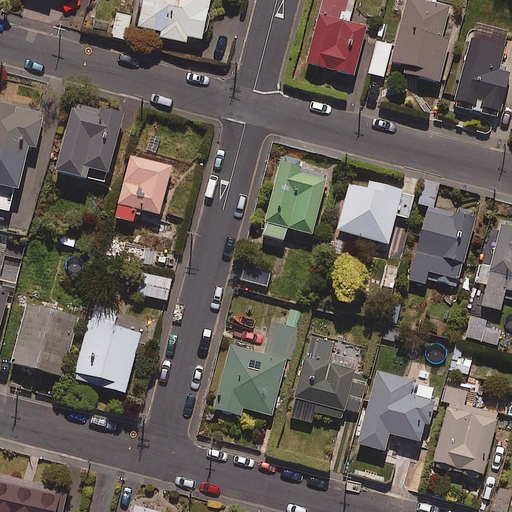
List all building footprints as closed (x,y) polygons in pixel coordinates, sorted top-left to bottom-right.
[(210,0),(140,0),(135,28),(157,33),(158,39),(188,45),(189,40),(202,42),(210,0)] [(352,0),(320,0),(302,64),(355,79),(370,27),(347,20),(352,0)] [(448,7),(421,0),(403,0),(387,63),(404,67),(402,74),(439,84),(450,42),(440,39),(448,7)] [(131,16),(116,12),(110,36),(125,40),(131,16)] [(511,30),(475,20),(452,105),(498,118),(510,73),(500,70),(511,30)] [(46,111),(0,101),(0,206),(8,208),(12,188),(20,190),(29,150),(37,152),(46,111)] [(122,114),(72,101),(53,171),(103,184),(122,114)] [(172,164),(127,154),(112,219),(133,224),(137,209),(160,214),(172,164)] [(282,164),(280,162),(265,220),(270,221),(267,234),(283,238),(286,227),(312,233),(326,177),(300,171),(302,160),(284,156),(282,164)] [(367,189),(348,184),(336,228),(388,242),(402,190),(369,181),(367,189)] [(455,213),(426,207),(411,278),(421,280),(424,267),(456,274),(459,260),(463,261),(474,211),(460,209),(455,213)] [(503,226),(500,224),(480,307),(501,313),(506,292),(511,292),(511,222),(504,221),(503,226)] [(154,248),(107,236),(103,254),(150,266),(154,248)] [(24,243),(7,240),(4,256),(21,259),(24,243)] [(174,280),(139,272),(134,294),(168,303),(174,280)] [(80,318),(25,304),(9,364),(64,378),(80,318)] [(125,393),(140,334),(112,328),(116,310),(94,305),(91,318),(86,317),(72,373),(77,374),(75,381),(125,393)] [(485,320),(471,317),(465,337),(496,345),(500,332),(483,327),(485,320)] [(297,327),(272,321),(264,352),(289,358),(297,327)] [(228,346),(211,409),(240,416),(242,409),(271,416),(285,361),(228,346)] [(474,350),(457,346),(451,370),(468,374),(474,350)] [(353,371),(304,358),(293,398),(296,399),(291,418),(311,423),(314,411),(340,418),(353,371)] [(413,383),(377,373),(357,444),(384,451),(389,435),(420,443),(424,426),(430,427),(437,401),(410,394),(413,383)] [(448,403),(446,408),(432,463),(435,464),(434,469),(479,480),(480,475),(484,475),(499,418),(497,418),(498,412),(467,404),(470,391),(445,385),(441,401),(448,403)] [(64,511),(69,490),(0,474),(0,511),(64,511)] [(506,511),(511,493),(492,490),(488,510),(495,511),(506,511)]
